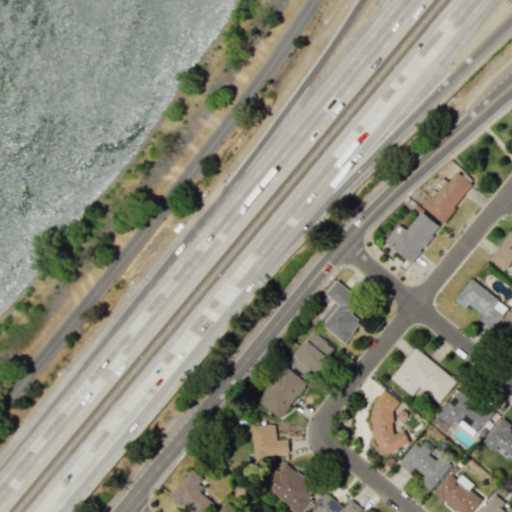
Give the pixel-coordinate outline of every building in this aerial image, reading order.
[(454,205),(456,207),(444,222),(421,203),(430,193),(433,195),(447,178),(449,180),(457,169),(473,182),(454,205)] [(407,228),(398,222),(384,239),(390,243),(389,244),(394,248),(395,247),(409,258),(408,259),(412,262),(435,234),(433,233),(440,224),(422,210),(407,228)] [(511,259),(511,231),(508,229),(490,260),(507,269),(511,259)] [(482,315),(479,321),(492,330),(508,305),(469,279),(455,301),(466,309),(468,305),(482,315)] [(344,343),(361,321),(349,312),(359,299),(334,280),(324,294),(333,300),(316,322),(344,343)] [(511,320),(500,334),(511,344),(511,320)] [(287,361),(313,382),(337,351),(311,331),(287,361)] [(390,379),(411,395),(418,386),(439,402),(457,380),(414,347),(390,379)] [(256,400),(276,417),(305,384),(285,366),(256,400)] [(452,420),(473,437),(490,414),(458,389),(437,416),(448,425),(452,420)] [(409,443),(403,430),(398,432),(387,410),(396,406),(389,391),(361,404),(386,454),(409,443)] [(493,451),(497,446),(511,457),(511,455),(511,430),(509,428),(511,425),(501,417),(482,441),(493,451)] [(251,425),(253,456),(288,455),(287,439),(275,440),(274,424),(251,425)] [(451,463),(440,455),(436,460),(428,454),(433,448),(424,442),(419,447),(413,442),(397,464),(409,473),(414,468),(423,475),(418,481),(431,490),(451,463)] [(295,511),(301,511),(319,490),(283,461),(263,486),(295,511)] [(167,497),(185,511),(206,511),(217,499),(198,484),(202,479),(190,469),(167,497)] [(433,493),(457,511),(470,511),(481,498),(468,489),(473,484),(460,474),(456,479),(448,473),(433,493)] [(309,511),(359,511),(362,509),(350,499),(344,508),(326,493),(309,511)] [(511,511),(511,509),(493,494),(478,511),(511,511)] [(237,511),(224,502),(216,511),(237,511)]
